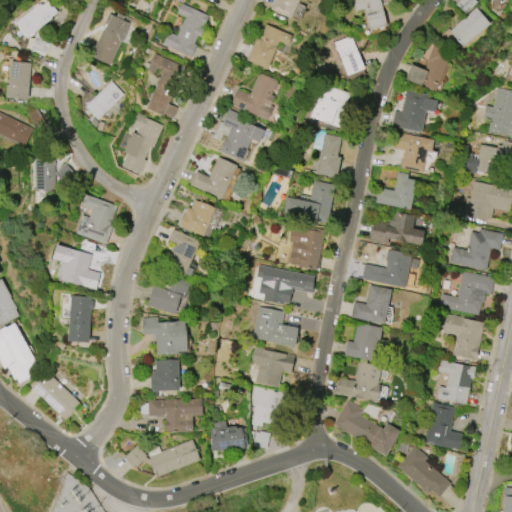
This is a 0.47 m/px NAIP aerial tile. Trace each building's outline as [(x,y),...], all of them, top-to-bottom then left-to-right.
[(15,22),(39,3),(41,5),(47,0),(56,12),(50,17),(51,18),(25,37),(19,28),(18,29),(16,26),(17,25),(15,22)] [(299,0),(291,18),(288,17),(285,24),(270,17),(273,10),(270,9),(274,0),(299,0)] [(379,0),(385,26),(368,30),(363,9),(354,11),(352,0),(379,0)] [(489,24),(462,46),(447,31),(465,13),(454,4),(457,0),(473,0),(476,2),(473,5),(489,24)] [(189,57),(161,44),(167,31),(176,35),(184,17),(176,13),(180,3),(208,16),(203,26),(201,25),(200,28),(204,30),(201,37),(196,35),(193,43),(195,44),(189,57)] [(127,22),(124,31),(126,32),(121,42),(120,42),(109,65),(90,56),(103,28),(105,24),(103,23),(108,14),(127,22)] [(265,69),(245,60),(254,38),(259,40),(265,24),(291,36),(287,45),(277,41),(265,69)] [(346,75),(333,43),(350,36),(363,68),(346,75)] [(451,52),(434,91),(404,79),(410,64),(424,70),(428,61),(426,60),(433,44),(451,52)] [(145,108),(161,71),(156,69),(153,75),(146,72),(153,54),(183,67),(167,104),(176,108),(172,118),(163,114),(162,115),(145,108)] [(7,84),(9,61),(30,63),(27,99),(5,98),(6,84),(7,84)] [(266,120),(230,105),(236,89),(248,95),(258,73),(276,81),(270,95),(273,96),(269,106),(272,107),(266,120)] [(110,80),(123,94),(96,119),(83,106),(110,80)] [(338,127),(308,117),(315,99),(316,99),(322,84),(347,93),(348,94),(349,96),(338,127)] [(511,137),(487,132),(489,121),(482,119),(485,106),(492,107),(496,88),(511,91),(511,115),(511,120),(511,137)] [(420,132),(391,126),(393,111),(401,112),(405,89),(427,94),(420,132)] [(264,130),(258,142),(250,139),(241,159),(225,152),(225,153),(219,150),(224,139),(225,139),(230,128),(221,123),(227,109),(242,115),(240,120),(264,130)] [(23,146),(0,134),(0,112),(32,128),(23,146)] [(161,125),(152,148),(148,146),(143,159),(145,160),(139,174),(121,166),(125,154),(123,153),(132,132),(134,133),(136,128),(130,125),(134,114),(161,125)] [(421,172),(399,168),(402,150),(388,148),(390,132),(432,139),(430,152),(425,151),(421,172)] [(335,177),(314,173),(323,133),(341,137),(337,157),(339,157),(335,177)] [(511,143),(511,160),(498,158),(494,175),(475,171),(475,174),(458,170),(462,151),(472,153),(471,158),(476,159),(479,144),(496,148),(496,144),(501,145),(502,141),(511,143)] [(54,191),(33,191),(33,159),(39,155),(53,155),(54,191)] [(236,165),(221,199),(204,191),(204,192),(188,185),(195,171),(208,177),(217,157),(236,165)] [(54,173),(64,163),(74,174),(63,183),(54,173)] [(409,209),(375,203),(378,187),(393,190),(397,171),(407,173),(406,178),(415,180),(409,209)] [(473,180),(511,188),(511,193),(508,211),(492,208),(490,219),(462,213),(465,197),(469,197),(473,180)] [(334,185),(327,222),(282,214),(285,196),(299,199),(299,195),(309,196),(312,181),(334,185)] [(105,244),(75,233),(81,214),(88,217),(91,208),(81,205),(84,194),(116,205),(109,224),(112,225),(105,244)] [(214,208),(202,236),(177,225),(182,213),(183,213),(186,207),(189,209),(194,199),(214,208)] [(420,245),(387,238),(386,244),(368,240),(372,219),(388,222),(388,218),(393,219),(394,211),(413,215),(411,228),(423,230),(420,245)] [(324,231),(314,270),(287,263),(292,243),(288,242),(291,229),(305,232),(306,226),(324,231)] [(485,270),(448,262),(451,246),(466,249),(469,231),(477,232),(478,228),(502,233),(499,249),(490,247),(485,270)] [(199,241),(184,275),(164,265),(170,251),(167,249),(165,246),(165,244),(165,243),(166,242),(167,242),(173,229),(199,241)] [(95,289),(59,279),(64,261),(51,258),(55,245),(90,255),(86,269),(99,273),(95,289)] [(403,287),(361,279),(364,264),(385,268),(389,250),(410,254),(403,287)] [(262,300),(263,294),(257,293),(263,266),(314,276),(311,292),(291,288),(287,305),(262,300)] [(478,315),(438,307),(441,294),(456,297),(461,271),(493,277),(490,294),(483,293),(478,315)] [(146,305),(153,285),(162,288),(166,276),(188,283),(183,299),(178,297),(173,314),(146,305)] [(0,278),(18,316),(1,324),(1,323),(0,323),(0,278)] [(383,324),(350,317),(353,301),(365,303),(369,284),(390,288),(383,324)] [(67,341),(70,295),(91,296),(90,301),(93,301),(92,309),(90,309),(88,342),(67,341)] [(293,347),(251,337),(258,306),(283,312),(280,324),(297,328),(293,347)] [(445,314),(482,323),(477,346),(478,346),(475,360),(452,355),(457,335),(441,332),(445,314)] [(177,353),(156,355),(155,339),(153,339),(153,334),(142,335),(141,318),(157,317),(157,323),(175,322),(175,321),(184,320),(186,351),(177,351),(177,353)] [(377,339),(373,360),(343,355),(346,340),(352,341),(356,322),(381,327),(379,339),(377,339)] [(13,323),(35,366),(29,369),(32,375),(18,383),(15,378),(13,379),(6,366),(3,368),(0,362),(0,329),(4,327),(4,328),(13,323)] [(278,387),(254,382),(255,381),(247,379),(254,346),(263,348),(262,349),(284,354),(284,353),(293,355),(290,373),(281,371),(278,387)] [(465,404),(442,399),(436,398),(438,386),(445,388),(447,373),(435,371),(437,359),(452,362),(451,363),(473,367),(472,368),(474,369),(472,379),(470,378),(465,404)] [(177,360),(178,390),(150,391),(150,377),(151,377),(151,371),(155,370),(154,360),(177,360)] [(375,401),(336,393),(339,378),(354,381),(358,362),(380,367),(377,384),(378,384),(375,401)] [(64,421),(46,403),(46,402),(31,387),(46,371),(78,403),(73,408),(75,410),(64,421)] [(253,386),(263,388),(263,390),(266,390),(266,389),(272,390),(272,392),(276,392),(276,391),(281,392),(281,394),(284,394),(284,393),(288,394),(286,406),(281,405),(277,425),(262,422),(261,426),(250,424),(254,406),(251,405),(251,396),(253,386)] [(148,400),(200,399),(201,415),(192,415),(192,432),(164,432),(164,416),(148,416),(148,414),(139,414),(139,403),(148,403),(148,400)] [(384,455),(332,424),(346,400),(362,409),(359,415),(382,429),(385,423),(399,431),(384,455)] [(458,450),(423,442),(431,402),(454,407),(449,431),(461,433),(458,450)] [(244,448),(211,452),(208,427),(212,427),(212,423),(216,422),(216,421),(224,421),(225,428),(242,426),(244,448)] [(266,448),(250,445),(253,431),(259,432),(259,431),(269,432),(266,448)] [(199,460),(155,477),(151,466),(142,462),(134,468),(124,456),(137,445),(146,456),(144,457),(149,459),(149,456),(146,451),(158,446),(160,451),(191,440),(199,460)] [(427,494),(395,467),(413,446),(427,458),(425,461),(450,483),(437,497),(429,491),(427,494)] [(511,511),(501,511),(502,504),(501,504),(503,486),(511,487),(511,511)]
